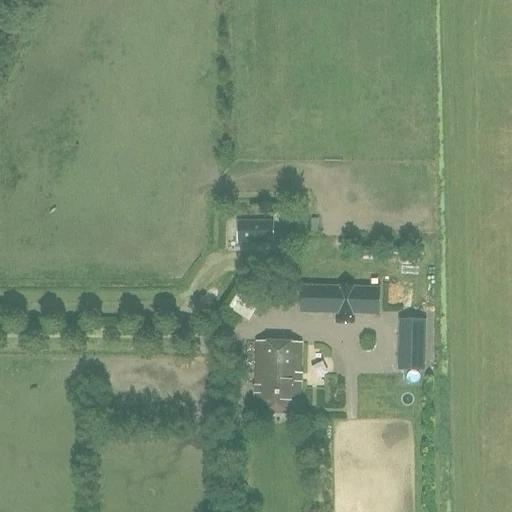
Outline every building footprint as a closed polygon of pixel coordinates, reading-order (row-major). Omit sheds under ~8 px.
[(273,221),(237,221),(237,244),(274,244),(273,221)] [(339,286),(301,285),(301,313),(338,314),(339,286)] [(354,286),(354,314),(379,315),(379,287),(354,286)] [(250,316),(260,303),(241,288),(231,302),(250,316)] [(299,414),(300,345),(255,344),(254,414),(299,414)]
